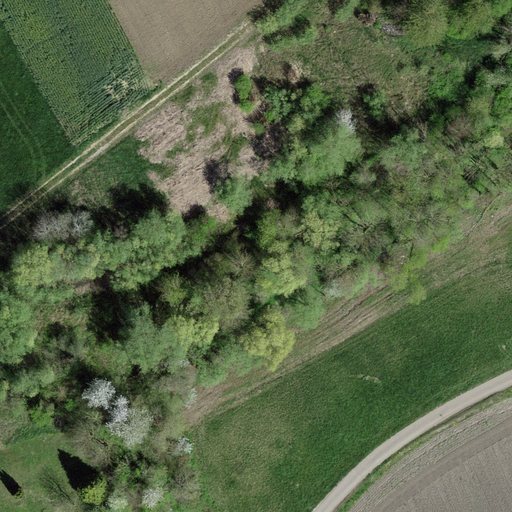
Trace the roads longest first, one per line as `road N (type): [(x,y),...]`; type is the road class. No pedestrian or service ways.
road 1 (track): [(293,0),(0,227)]
road 2 (unclassified): [(511,377),(397,440),(322,511)]
